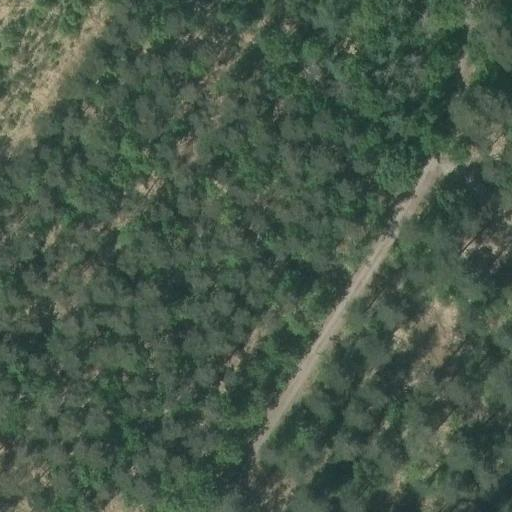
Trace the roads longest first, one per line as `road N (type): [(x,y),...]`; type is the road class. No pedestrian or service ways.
road 1 (track): [(203,511),(432,158)]
road 2 (track): [(149,0),(432,158)]
road 3 (track): [(432,158),(465,0)]
